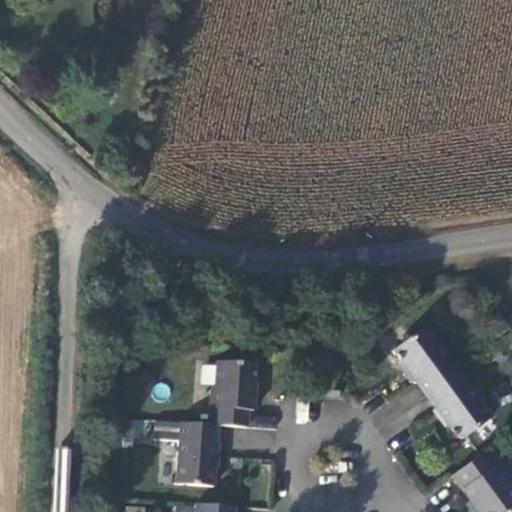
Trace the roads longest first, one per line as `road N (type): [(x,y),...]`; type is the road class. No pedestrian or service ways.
road 1 (tertiary): [(511,233),(296,264),(239,260),(123,214),(0,108)]
road 2 (residential): [(409,506),(341,415),(301,412),(296,511)]
